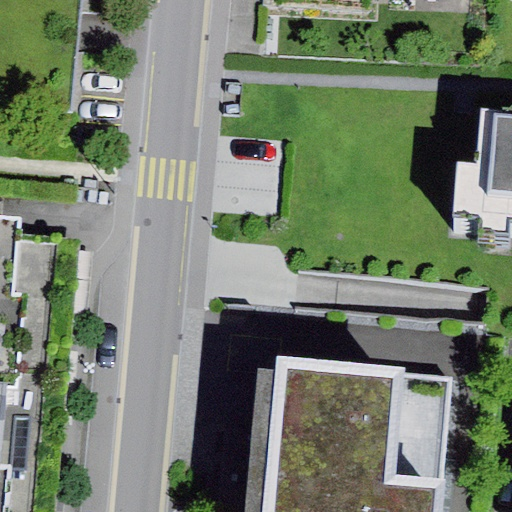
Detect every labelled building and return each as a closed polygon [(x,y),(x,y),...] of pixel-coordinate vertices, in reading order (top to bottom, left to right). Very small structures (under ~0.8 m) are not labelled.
[(264,0),(264,10),(374,15),(374,0),(264,0)] [(511,122),(491,121),(487,173),(459,171),(456,225),(483,228),(481,241),(510,245),(511,226),(511,122)] [(22,229),(0,227),(0,427),(6,428),(9,405),(22,407),(32,305),(15,304),(22,229)] [(437,511),(448,388),(280,374),(268,511),(437,511)] [(6,428),(0,427),(0,511),(11,511),(15,471),(4,470),(6,428)]
